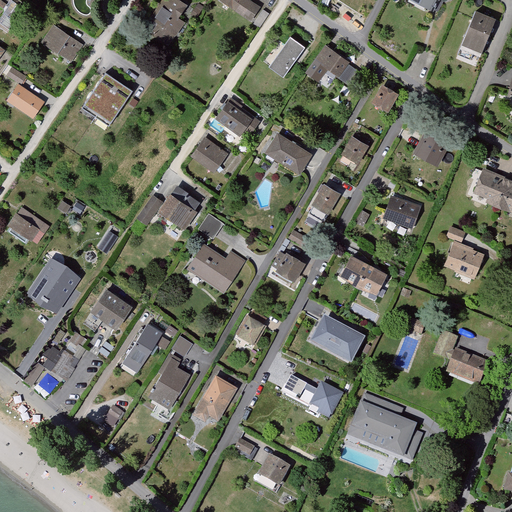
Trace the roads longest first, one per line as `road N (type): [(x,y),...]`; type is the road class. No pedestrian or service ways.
road 1 (residential): [(383,66),(136,488)]
road 2 (residential): [(414,88),(185,511)]
road 3 (residential): [(128,0),(0,192)]
road 4 (residential): [(286,0),(160,187)]
road 5 (residential): [(0,374),(136,488)]
road 6 (residential): [(511,379),(457,511)]
